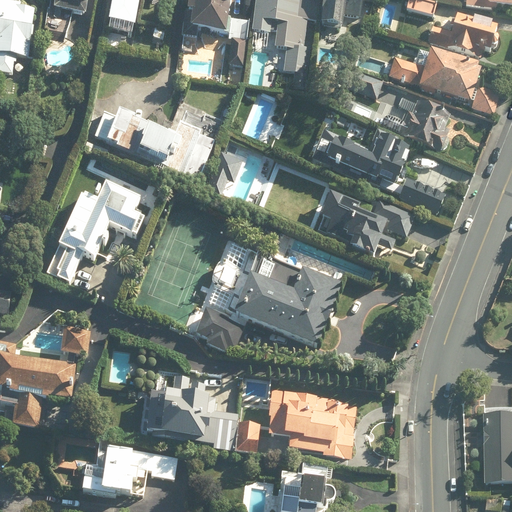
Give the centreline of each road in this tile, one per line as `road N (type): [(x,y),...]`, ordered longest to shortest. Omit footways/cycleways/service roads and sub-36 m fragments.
road 1 (secondary): [(439,359),(511,166)]
road 2 (secondary): [(431,511),(439,359)]
